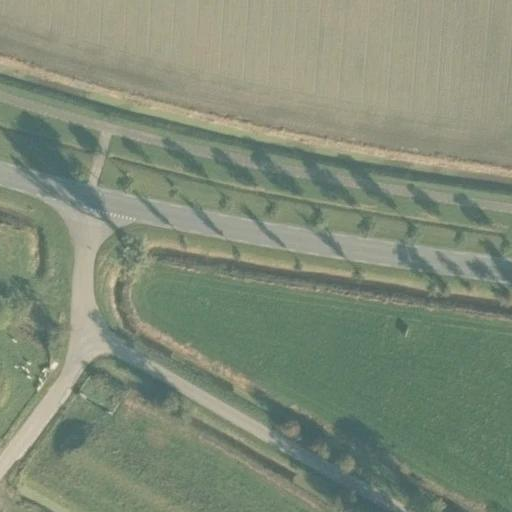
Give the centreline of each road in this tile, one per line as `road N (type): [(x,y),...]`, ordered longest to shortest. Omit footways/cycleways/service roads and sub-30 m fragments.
road 1 (unclassified): [(403,511),(95,334),(82,304),(89,196)]
road 2 (primary): [(511,270),(279,236),(89,196)]
